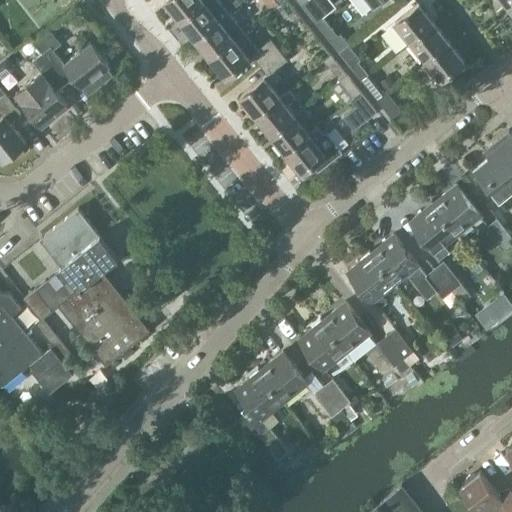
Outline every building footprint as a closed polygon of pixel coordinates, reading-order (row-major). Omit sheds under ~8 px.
[(165,0),(180,19),(204,0),(165,0)] [(204,0),(180,19),(195,38),(229,11),(219,0),(204,0)] [(305,0),(302,3),(317,22),(324,16),(311,0),(305,0)] [(366,0),(373,8),(383,0),(366,0)] [(411,40),(435,21),(420,2),(396,21),(411,40)] [(195,38),(210,57),(244,30),(229,11),(195,38)] [(340,35),(324,16),(317,22),(332,41),(339,36),(340,35)] [(451,40),(435,21),(411,40),(426,59),(451,40)] [(253,54),(261,63),(279,48),(271,38),(258,48),(244,30),(210,57),(226,76),(253,54)] [(332,41),(339,51),(349,44),(341,34),(340,35),(339,36),(332,41)] [(442,79),(466,59),(451,40),(426,59),(442,79)] [(75,75),(82,84),(109,63),(92,41),(65,62),(52,46),(44,52),(67,81),(75,75)] [(256,114),(280,94),(273,85),(281,78),(274,69),(287,59),(279,48),(261,63),(268,73),(241,95),(256,114)] [(41,123),(68,102),(58,89),(66,83),(42,53),(33,60),(40,69),(14,89),(41,123)] [(325,59),(340,78),(347,73),(332,54),(325,59)] [(369,73),(354,54),(347,60),(362,79),(369,73)] [(340,78),(355,97),(362,92),(347,73),(340,78)] [(362,79),(377,98),(384,92),(369,73),(362,79)] [(388,76),(381,81),(386,88),(394,83),(388,76)] [(256,114),(271,133),(295,113),(296,114),(302,108),(307,105),(299,94),(302,91),(296,83),(289,89),(281,95),(280,94),(256,114)] [(387,89),(384,92),(377,98),(393,118),(403,109),(387,89)] [(0,157),(2,156),(4,159),(26,142),(10,120),(21,111),(5,91),(0,95),(0,107),(5,114),(0,118),(0,157)] [(377,110),(362,92),(355,97),(352,100),(367,118),(377,110)] [(271,133),(286,152),(317,127),(317,126),(311,131),(303,121),(309,116),(302,108),(296,114),(295,113),(271,133)] [(323,134),(317,127),(286,152),(301,171),(312,162),(319,169),(343,150),(327,131),(323,134)] [(490,158),(476,169),(496,195),(511,182),(511,131),(511,130),(484,151),(490,158)] [(459,183),(435,202),(460,232),(483,214),(459,183)] [(493,194),(484,201),(493,211),(501,205),(493,194)] [(449,251),(444,245),(460,232),(435,202),(412,220),(436,251),(437,250),(442,257),(449,251)] [(46,280),(36,288),(52,309),(69,296),(104,269),(119,257),(101,234),(100,235),(79,208),(41,238),(61,264),(60,265),(70,277),(54,290),(46,280)] [(487,225),(505,248),(511,242),(511,236),(497,218),(487,225)] [(396,233),(372,251),(397,282),(408,273),(419,264),(420,263),(396,233)] [(387,302),(381,294),(397,282),(372,251),(349,270),(373,301),(374,300),(380,307),(387,302)] [(453,290),(462,283),(444,260),(435,267),(453,290)] [(419,264),(408,273),(427,298),(437,290),(425,275),(427,274),(419,264)] [(427,274),(425,275),(437,290),(443,297),(452,290),(434,268),(427,274)] [(104,269),(69,296),(87,318),(78,326),(107,363),(151,328),(104,269)] [(469,292),(462,283),(453,290),(460,299),(469,292)] [(36,288),(25,296),(41,317),(35,323),(63,359),(72,353),(43,317),(52,309),(36,288)] [(0,381),(3,385),(44,353),(13,315),(22,307),(10,292),(0,291),(0,381)] [(511,304),(504,294),(478,313),(487,325),(511,306),(511,304)] [(347,300),(324,318),(348,349),(372,331),(347,300)] [(348,349),(324,318),(300,337),(324,368),(348,349)] [(448,329),(442,334),(452,345),(463,336),(456,327),(451,332),(448,329)] [(404,358),(413,350),(395,328),(386,335),(404,358)] [(376,343),(395,365),(396,364),(404,358),(386,335),(376,343)] [(285,350),(261,368),(285,399),(309,381),(285,350)] [(413,350),(404,358),(410,365),(419,357),(413,350)] [(404,358),(396,364),(402,371),(410,365),(404,358)] [(285,399),(261,368),(237,386),(261,417),(285,399)] [(412,371),(406,375),(413,385),(420,381),(412,371)] [(348,402),(351,400),(333,378),(323,385),(341,408),(348,402)] [(314,392),(332,415),(341,408),(323,385),(314,392)] [(348,402),(341,408),(346,413),(352,420),(359,415),(348,402)] [(341,408),(332,415),(337,421),(346,413),(341,408)] [(259,433),(279,458),(288,450),(268,425),(259,433)] [(499,494),(481,470),(477,473),(473,473),(470,474),(467,476),(465,480),(464,484),(461,486),(481,511),(508,511),(511,510),(511,511),(511,490),(509,486),(499,494)] [(426,511),(404,483),(403,484),(403,485),(368,511),(426,511)] [(442,505),(442,492),(422,492),(422,505),(442,505)]
